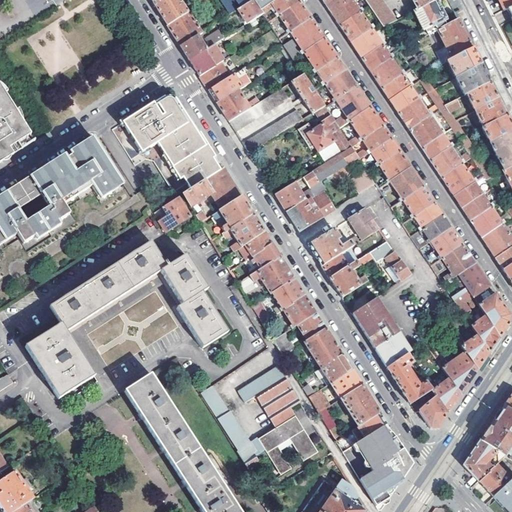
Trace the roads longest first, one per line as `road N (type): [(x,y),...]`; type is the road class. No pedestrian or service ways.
road 1 (residential): [(430,464),(176,66)]
road 2 (residential): [(511,297),(309,0)]
road 3 (residential): [(176,66),(0,181)]
road 4 (tertiary): [(511,345),(430,464)]
